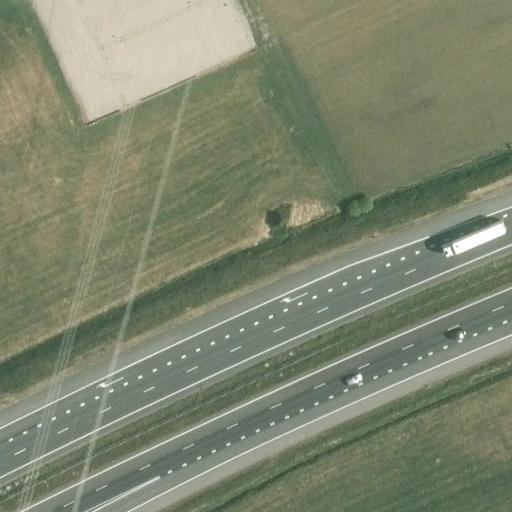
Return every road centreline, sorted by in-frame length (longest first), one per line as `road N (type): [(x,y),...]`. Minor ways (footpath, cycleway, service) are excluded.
road 1 (motorway): [(511,230),(135,395),(0,464)]
road 2 (motorway): [(153,464),(511,304)]
